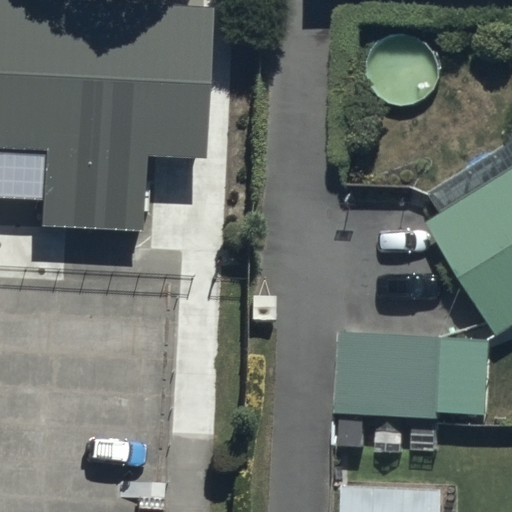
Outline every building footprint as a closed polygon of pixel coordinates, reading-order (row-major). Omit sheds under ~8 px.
[(511,23),(511,0),(397,0),(398,22),(511,23)] [(0,15),(0,146),(39,149),(33,237),(147,244),(153,157),(208,161),(217,30),(0,15)] [(511,148),(507,160),(433,206),(445,224),(430,233),(502,349),(511,343),(511,148)] [(490,353),(347,348),(344,428),(443,431),(443,426),(488,427),(490,353)] [(345,511),(445,511),(446,493),(346,489),(345,511)]
